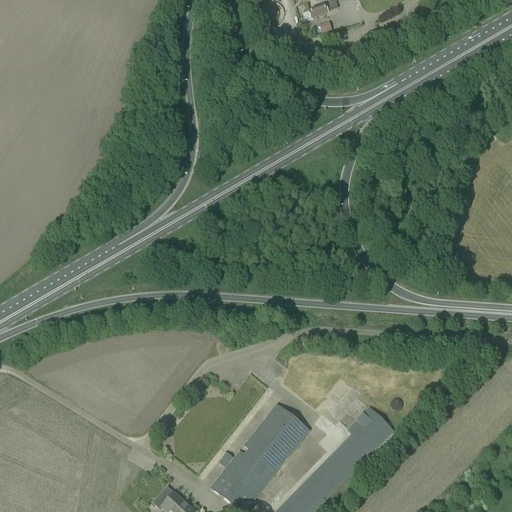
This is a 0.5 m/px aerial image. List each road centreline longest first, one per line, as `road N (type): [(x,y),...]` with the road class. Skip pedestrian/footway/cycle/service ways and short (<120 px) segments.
road 1 (unclassified): [(0,371),(21,375),(138,448),(205,368),(309,332),(511,342)]
road 2 (primary): [(0,338),(78,308),(158,296),(511,318)]
road 3 (primary): [(511,308),(406,296),(356,249),(345,178),(368,130),(407,87)]
road 4 (primary): [(123,251),(407,87)]
road 5 (primary): [(194,0),(186,41),(188,170),(180,190),(123,251)]
road 6 (primary): [(407,87),(342,103),(292,95),(243,55),(226,0)]
road 7 (residential): [(283,0),(299,40),(312,43),(370,33),(427,0)]
road 8 (primary): [(0,323),(123,251)]
road 9 (primary): [(407,87),(511,26)]
